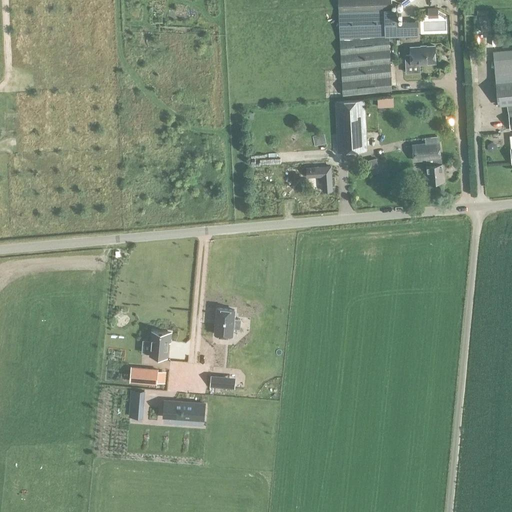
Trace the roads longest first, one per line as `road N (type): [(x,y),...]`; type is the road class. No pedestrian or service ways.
road 1 (unclassified): [(0,249),(478,206)]
road 2 (unclassified): [(448,511),(478,206)]
